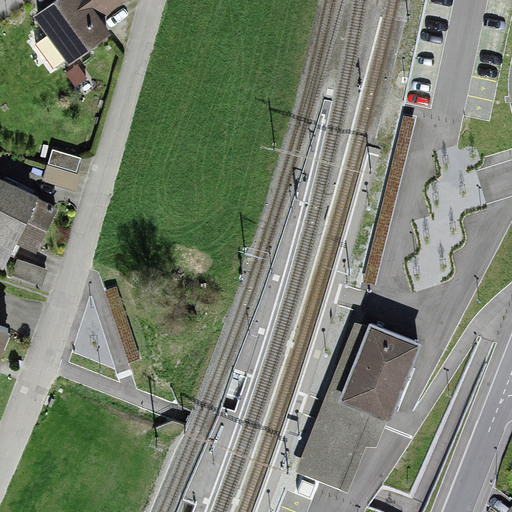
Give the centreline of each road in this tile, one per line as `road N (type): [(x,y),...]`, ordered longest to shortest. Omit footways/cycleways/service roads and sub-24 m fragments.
road 1 (residential): [(152,0),(70,275),(0,467)]
road 2 (tertiary): [(460,511),(507,389)]
